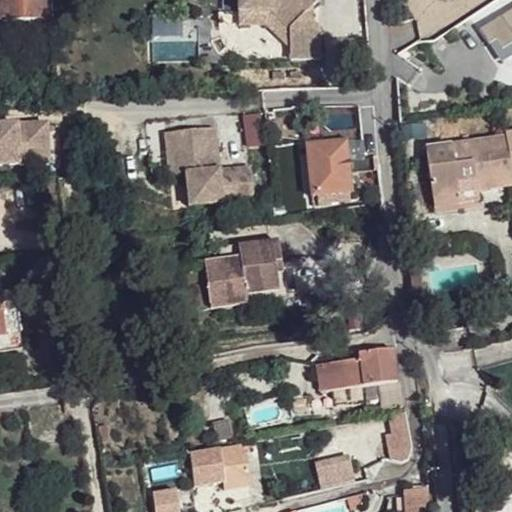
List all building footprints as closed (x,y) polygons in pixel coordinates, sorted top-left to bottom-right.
[(44,0),(0,0),(0,21),(46,18),(44,0)] [(220,62),(321,60),(320,30),(302,16),(320,3),(316,0),(239,0),(240,26),(220,27),(220,62)] [(511,16),(481,38),(490,52),(497,47),(503,57),(511,51),(511,16)] [(258,116),(243,117),(246,147),(261,145),(258,116)] [(42,126),(0,126),(0,167),(43,166),(42,126)] [(210,132),(161,138),(167,180),(183,178),(187,210),(252,201),(247,169),(216,174),(210,132)] [(511,176),(511,133),(505,135),(506,138),(442,148),(442,154),(426,156),(432,194),(459,190),(457,181),(476,178),(476,176),(490,174),(491,179),(511,176)] [(349,194),(345,143),(316,145),(305,145),(309,196),(310,197),(349,194)] [(442,154),(442,148),(426,151),(426,156),(442,154)] [(476,178),(477,182),(491,179),(490,174),(476,176),(476,178)] [(479,196),(477,182),(476,178),(457,181),(459,190),(461,200),(479,196)] [(432,194),(433,203),(461,200),(459,190),(432,194)] [(218,263),(202,265),(208,310),(245,305),(244,296),(277,291),(275,274),(273,264),(280,263),(276,242),(238,247),(240,260),(218,263)] [(218,263),(240,260),(238,245),(216,248),(218,263)] [(56,258),(60,283),(75,280),(72,256),(56,258)] [(60,283),(56,258),(32,261),(35,286),(60,283)] [(411,283),(413,297),(423,297),(421,282),(411,283)] [(0,289),(0,351),(22,348),(14,288),(0,289)] [(325,386),(326,395),(378,388),(396,385),(392,351),(356,355),(357,363),(315,368),(319,387),(325,386)] [(396,385),(378,388),(382,413),(404,408),(401,396),(400,385),(396,385)] [(192,490),(222,487),(222,494),(248,490),(244,461),(240,461),(238,450),(218,453),(188,457),(192,490)] [(429,511),(427,489),(403,491),(405,511),(429,511)] [(174,495),(176,511),(193,511),(191,493),(174,495)] [(151,498),(152,511),(176,511),(174,495),(155,497),(151,498)]
